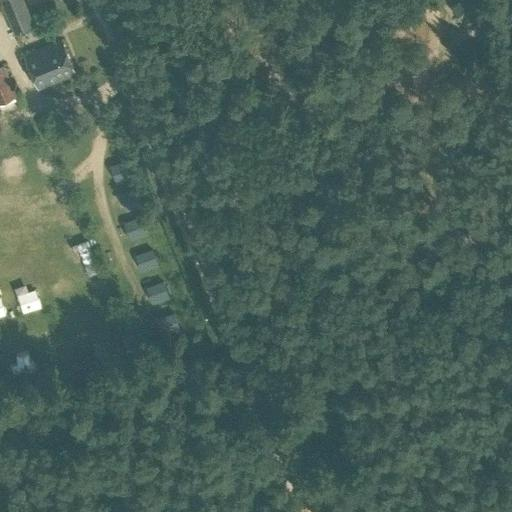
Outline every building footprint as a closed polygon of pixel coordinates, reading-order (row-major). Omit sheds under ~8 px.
[(23,0),(0,0),(13,32),(34,24),(23,0)] [(473,0),(459,0),(452,6),(463,23),(481,10),(473,0)] [(61,39),(24,54),(38,88),(75,72),(61,39)] [(0,101),(15,95),(3,66),(0,67),(0,101)] [(40,154),(47,142),(36,136),(29,148),(40,154)] [(0,145),(0,166),(14,163),(9,143),(0,145)] [(128,159),(110,165),(117,185),(135,179),(128,159)] [(136,188),(120,194),(127,213),(143,207),(136,188)] [(142,215),(124,221),(130,242),(148,236),(142,215)] [(61,234),(64,246),(81,241),(78,229),(61,234)] [(152,248),(134,254),(141,272),(158,266),(152,248)] [(164,279),(145,285),(151,304),(170,298),(164,279)] [(173,312),(155,318),(161,337),(179,331),(173,312)] [(139,326),(119,334),(126,352),(146,344),(139,326)] [(111,335),(91,340),(97,360),(116,354),(111,335)]
